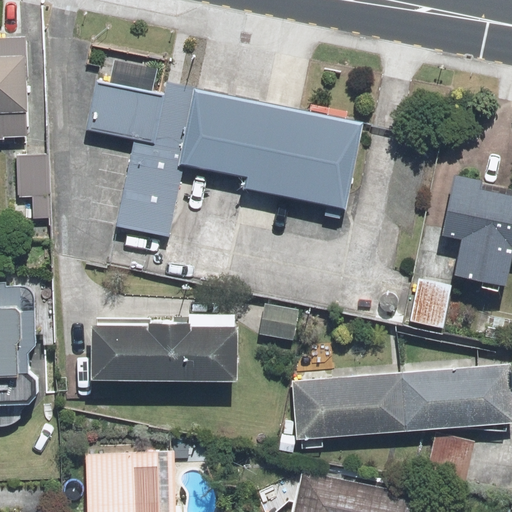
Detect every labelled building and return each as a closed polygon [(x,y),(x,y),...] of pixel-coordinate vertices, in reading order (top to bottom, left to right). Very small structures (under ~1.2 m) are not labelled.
[(0,137),(21,139),(21,59),(0,58),(0,137)] [(376,129),(103,75),(89,146),(137,155),(121,237),(183,250),(195,190),(357,222),(376,129)] [(50,231),(46,135),(31,135),(31,145),(11,145),(12,158),(21,157),(23,195),(4,195),(5,232),(50,231)] [(476,182),(448,177),(436,238),(454,242),(446,281),(502,292),(509,258),(511,259),(511,198),(472,191),(476,182)] [(448,287),(415,280),(405,325),(438,332),(448,287)] [(0,428),(10,426),(17,421),(17,409),(29,399),(29,295),(21,289),(10,289),(9,283),(0,283),(0,428)] [(263,307),(257,337),(292,345),(298,312),(263,307)] [(84,384),(231,387),(232,329),(185,330),(185,324),(141,325),(140,331),(86,329),(84,384)] [(294,442),(510,425),(505,365),(289,382),(294,442)] [(465,485),(476,445),(438,434),(426,473),(465,485)] [(172,511),(172,454),(81,454),(80,511),(172,511)] [(414,511),(418,497),(298,471),(288,511),(414,511)]
